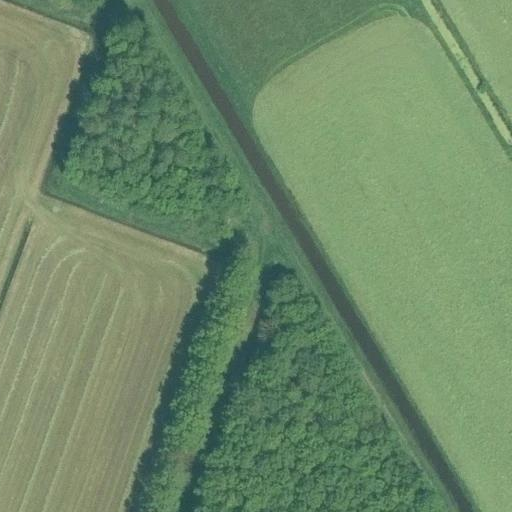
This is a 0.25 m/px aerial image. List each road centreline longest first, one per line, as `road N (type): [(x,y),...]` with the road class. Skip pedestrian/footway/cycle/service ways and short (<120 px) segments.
road 1 (track): [(264,229),(257,275),(175,511)]
road 2 (track): [(131,0),(264,229)]
